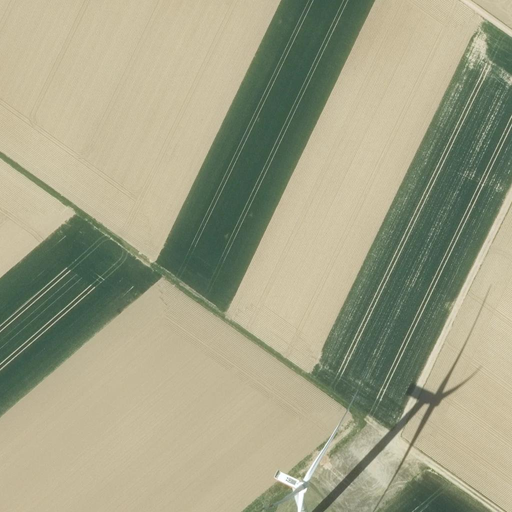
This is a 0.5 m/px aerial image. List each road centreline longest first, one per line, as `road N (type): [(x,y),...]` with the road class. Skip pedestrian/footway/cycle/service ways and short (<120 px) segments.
road 1 (track): [(499,511),(0,156)]
road 2 (track): [(511,191),(394,437),(331,498)]
